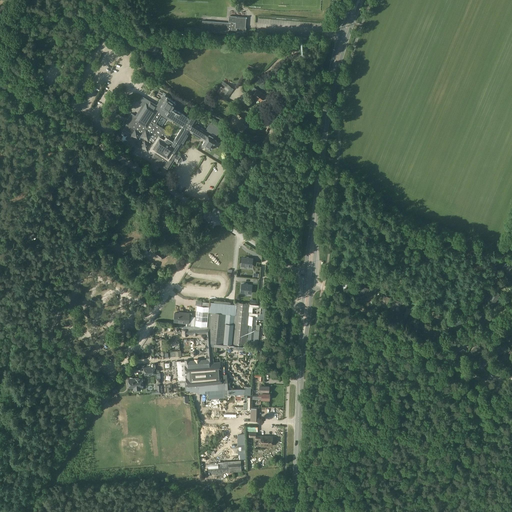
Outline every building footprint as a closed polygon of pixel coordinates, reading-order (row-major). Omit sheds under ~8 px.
[(246,18),(236,17),(236,18),(229,17),(229,23),(202,21),(201,31),(228,33),(229,30),(240,31),(240,34),(244,34),(244,31),(245,31),(246,18)] [(234,89),(227,84),(227,85),(224,83),(223,84),(222,84),(216,92),(219,94),(218,96),(225,101),(234,89)] [(257,99),(260,101),(265,95),(257,89),(254,87),(251,92),(254,94),(252,96),(255,97),(254,99),(256,100),(257,99)] [(137,117),(131,114),(128,120),(129,121),(124,129),(130,133),(131,132),(132,133),(130,136),(137,141),(135,144),(139,147),(140,147),(147,151),(150,146),(153,148),(157,151),(152,160),(168,170),(174,160),(177,161),(179,162),(181,159),(179,158),(179,157),(177,155),(178,154),(177,153),(188,135),(187,134),(189,131),(210,145),(215,138),(195,124),(198,119),(189,114),(187,117),(171,107),(174,102),(167,97),(166,99),(165,102),(164,101),(158,111),(155,109),(157,106),(142,97),(138,103),(144,106),(137,117)] [(212,116),(219,121),(221,118),(221,117),(214,112),(212,111),(210,115),(212,116)] [(241,131),(244,127),(241,124),(244,119),(237,114),(229,125),(236,130),(237,128),(241,131)] [(173,226),(167,235),(178,242),(184,233),(173,226)] [(160,260),(164,252),(153,245),(148,252),(160,260)] [(252,259),(242,258),(242,265),(252,266),(252,259)] [(511,267),(511,263),(510,262),(503,269),(507,273),(511,267)] [(489,284),(482,280),(475,292),(482,296),(489,284)] [(252,285),(242,284),(241,292),(251,293),(252,285)] [(362,287),(359,293),(370,298),(373,291),(362,287)] [(494,292),(487,302),(493,306),(500,296),(494,292)] [(381,298),(385,300),(382,306),(385,308),(390,298),(383,295),(381,298)] [(401,302),(394,299),(389,309),(394,311),(396,305),(400,306),(401,302)] [(252,303),(235,301),(233,315),(230,345),(233,345),(233,350),(243,350),(243,346),(246,346),(246,344),(248,344),(252,303)] [(414,310),(407,307),(403,317),(406,319),(409,312),(413,314),(414,310)] [(188,323),(189,313),(179,312),(179,313),(175,312),(174,321),(188,323)] [(233,315),(211,312),(209,329),(208,343),(211,343),(230,345),(233,315)] [(417,328),(428,332),(432,325),(421,320),(417,328)] [(213,362),(211,343),(208,343),(209,329),(187,330),(187,329),(182,330),(182,336),(187,335),(193,334),(193,335),(198,335),(198,334),(201,334),(201,340),(206,340),(207,345),(205,345),(206,349),(207,349),(207,355),(206,355),(206,359),(208,359),(208,362),(213,362)] [(455,349),(463,353),(465,350),(457,345),(455,349)] [(470,351),(475,357),(483,350),(478,345),(470,351)] [(492,357),(502,365),(509,356),(505,353),(501,357),(496,353),(492,357)] [(489,361),(485,355),(473,362),(477,368),(489,361)] [(186,378),(186,386),(221,383),(220,363),(185,365),(186,373),(187,373),(187,378),(186,378)] [(147,368),(144,368),(145,375),(147,375),(148,375),(150,375),(152,374),(154,374),(154,367),(151,367),(151,368),(147,368)] [(134,390),(140,389),(140,387),(142,387),(142,378),(133,378),(132,378),(130,378),(129,379),(129,380),(128,381),(128,383),(129,384),(129,387),(133,387),(134,390)] [(268,394),(268,392),(269,392),(269,386),(260,386),(259,391),(261,392),(261,394),(261,395),(258,395),(258,397),(261,398),(261,399),(269,400),(269,394),(268,394)] [(272,446),(272,436),(256,435),(256,433),(249,432),(249,437),(255,437),(255,439),(261,440),(260,446),(272,446)]
